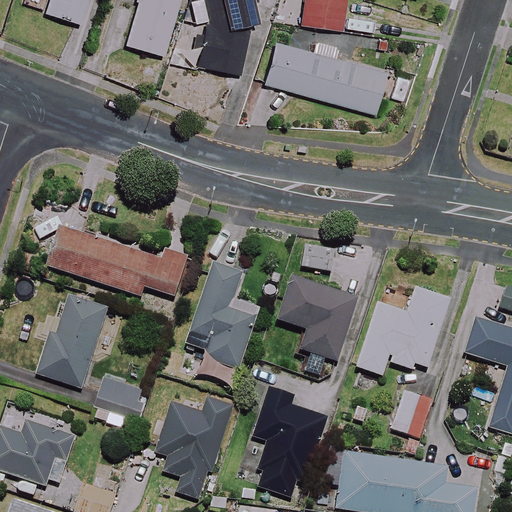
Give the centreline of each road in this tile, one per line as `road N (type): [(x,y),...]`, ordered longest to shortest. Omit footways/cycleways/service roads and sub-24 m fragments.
road 1 (residential): [(421,201),(319,192),(187,161),(17,95)]
road 2 (residential): [(421,201),(485,0)]
